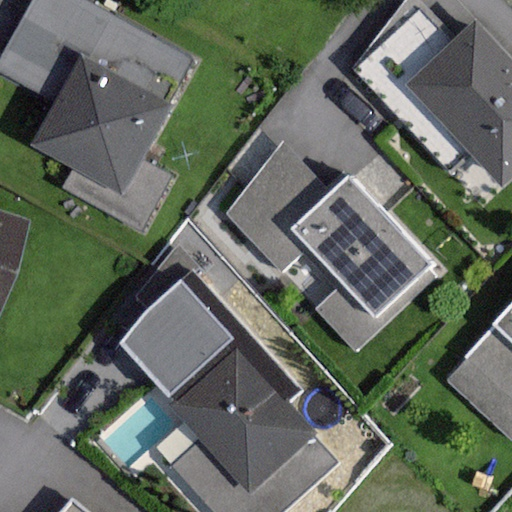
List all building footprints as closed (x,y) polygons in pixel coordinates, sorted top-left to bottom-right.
[(106,0),(57,0),(21,65),(86,100),(110,56),(188,100),(212,58),(106,0)] [(413,0),(362,67),(460,171),(480,153),(417,85),(465,40),(428,0),(413,0)] [(511,176),(511,59),(481,26),(465,40),(417,85),(480,153),(507,181),(511,176)] [(188,100),(110,56),(86,100),(62,142),(98,162),(149,190),(166,160),(197,105),(188,100)] [(240,211),(295,270),(313,253),(348,291),(328,309),(365,348),(446,273),(441,268),(391,315),(307,225),(339,195),(294,145),(240,211)] [(85,185),(160,227),(190,173),(166,160),(149,190),(98,162),(85,185)] [(447,263),(363,173),(339,195),(307,225),(391,315),(441,268),(447,263)] [(38,225),(0,213),(0,318),(8,321),(38,225)] [(197,243),(154,294),(170,311),(214,271),(219,267),(197,243)] [(275,339),(214,271),(170,311),(165,315),(193,345),(227,382),(265,348),(275,339)] [(511,329),(505,323),(456,377),(511,428),(511,329)] [(340,431),(265,348),(227,382),(204,403),(230,431),(280,486),(334,437),(340,431)] [(238,511),(296,511),(355,459),(334,437),(280,486),(230,431),(194,463),(238,511)] [(82,511),(109,511),(93,499),(82,511)]
